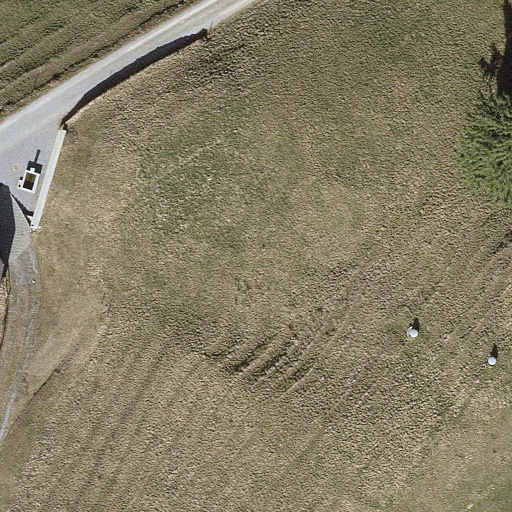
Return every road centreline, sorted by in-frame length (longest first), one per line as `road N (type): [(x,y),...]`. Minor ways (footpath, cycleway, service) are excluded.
road 1 (track): [(232,0),(0,143)]
road 2 (track): [(0,418),(27,329),(20,261),(0,208)]
